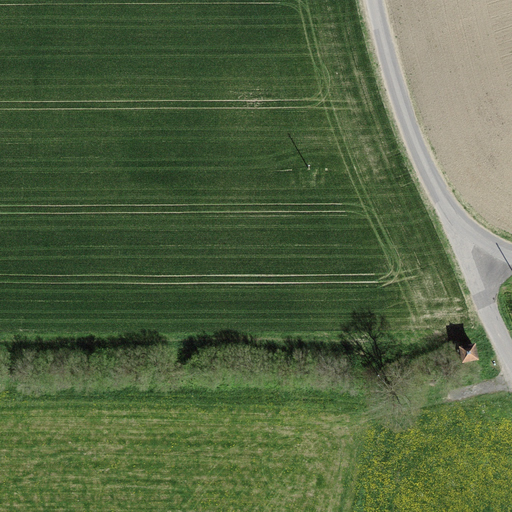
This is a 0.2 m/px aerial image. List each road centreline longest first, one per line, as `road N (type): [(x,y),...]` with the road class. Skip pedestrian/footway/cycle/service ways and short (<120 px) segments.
road 1 (unclassified): [(374,0),(383,52),(466,250)]
road 2 (unclassified): [(466,250),(511,361)]
